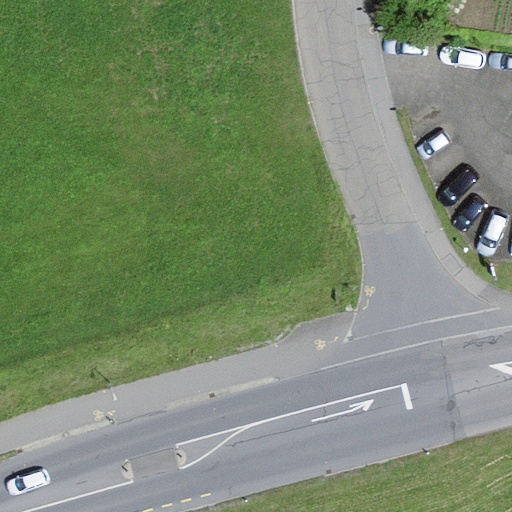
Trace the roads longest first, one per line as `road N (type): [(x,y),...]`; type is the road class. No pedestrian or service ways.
road 1 (primary): [(449,394),(30,511)]
road 2 (residential): [(449,394),(354,140),(326,0)]
